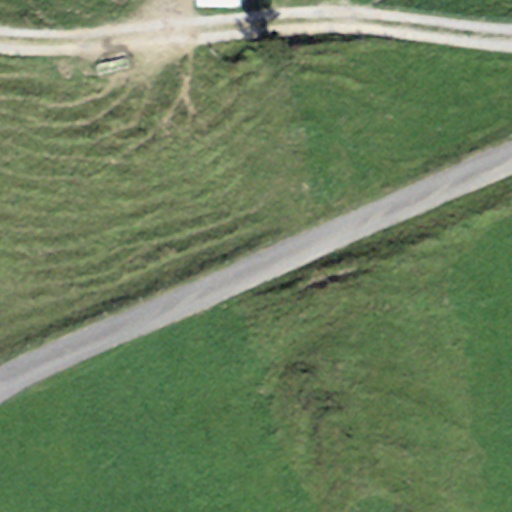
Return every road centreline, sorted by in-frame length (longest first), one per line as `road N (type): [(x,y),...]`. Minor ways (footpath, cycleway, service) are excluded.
road 1 (unclassified): [(511,160),(0,384)]
road 2 (track): [(0,36),(511,26)]
